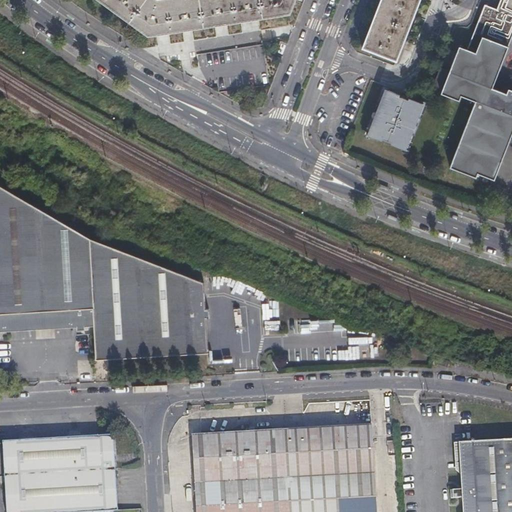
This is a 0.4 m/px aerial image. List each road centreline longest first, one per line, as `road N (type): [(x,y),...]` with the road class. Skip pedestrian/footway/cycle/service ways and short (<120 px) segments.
road 1 (unclassified): [(147,397),(388,380),(511,396)]
road 2 (secondary): [(277,151),(117,64),(23,0)]
road 3 (residential): [(327,52),(382,74),(407,73),(441,0)]
road 4 (secondary): [(511,247),(359,191)]
road 5 (tertiary): [(326,0),(282,115),(277,151)]
road 6 (unclassified): [(0,404),(147,397)]
road 7 (unknown): [(420,382),(428,511)]
